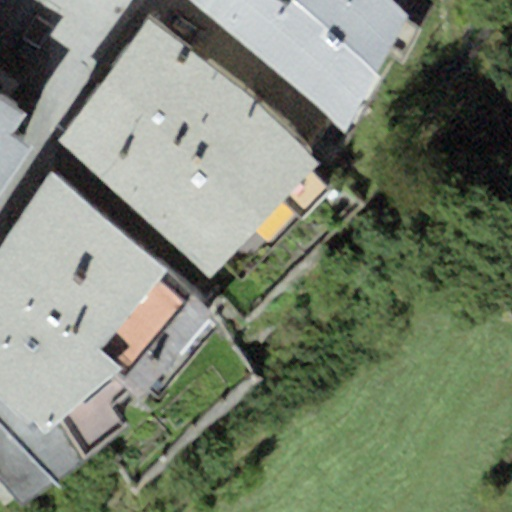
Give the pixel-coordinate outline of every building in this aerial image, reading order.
[(189,0),(247,44),(280,0),(189,0)] [(405,0),(280,0),(247,44),(345,118),(425,14),(405,0)] [(150,14),(59,139),(209,272),(317,158),(150,14)] [(0,188),(31,145),(20,136),(13,129),(25,112),(0,93),(0,188)] [(211,308),(53,170),(44,184),(0,248),(0,476),(20,498),(126,422),(112,403),(128,388),(135,395),(211,308)]
